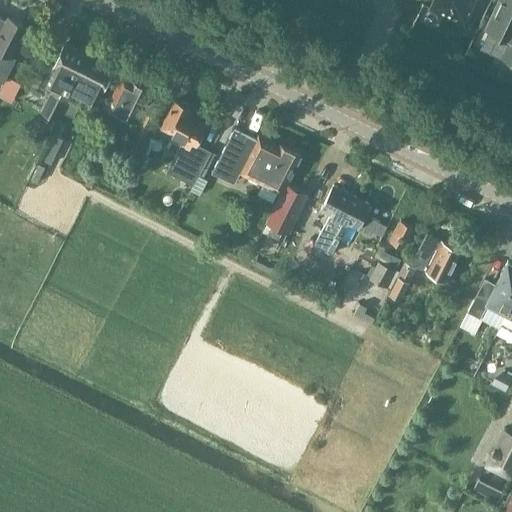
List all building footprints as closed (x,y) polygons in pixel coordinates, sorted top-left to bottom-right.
[(432,0),(428,8),(468,27),(480,0),(432,0)] [(511,0),(498,0),(485,28),(511,41),(503,57),(511,61),(511,0)] [(6,19),(0,16),(0,79),(4,82),(16,58),(11,56),(26,26),(7,16),(6,19)] [(57,118),(61,111),(88,56),(64,44),(53,65),(49,63),(39,83),(51,89),(40,110),(57,118)] [(112,68),(88,56),(61,111),(71,115),(81,94),(96,102),(112,68)] [(123,132),(131,119),(147,87),(132,79),(132,80),(122,74),(107,104),(104,103),(95,118),(123,132)] [(198,175),(211,151),(195,144),(205,125),(188,116),(191,108),(187,106),(187,103),(181,99),(178,101),(174,99),(160,127),(172,133),(168,139),(179,145),(171,162),(166,171),(193,184),(198,175)] [(125,144),(136,149),(138,150),(154,118),(142,112),(125,144)] [(279,193),(284,183),(299,152),(278,142),(277,143),(257,134),(255,138),(234,127),(211,171),(234,182),(238,172),(279,193)] [(150,137),(143,151),(148,154),(155,139),(150,137)] [(281,241),(305,194),(284,183),(279,193),(280,193),(261,230),(281,241)] [(329,214),(313,243),(332,253),(340,235),(337,233),(343,221),(356,228),(369,234),(371,230),(373,231),(381,235),(386,225),(377,221),(363,214),(369,203),(332,185),(320,209),(329,214)] [(126,186),(121,196),(131,201),(134,195),(132,189),(126,186)] [(400,218),(389,239),(401,246),(413,225),(400,218)] [(425,269),(436,275),(446,280),(461,251),(426,232),(410,263),(417,266),(425,269)] [(399,261),(381,252),(367,277),(386,287),(394,269),(399,261)] [(485,305),(479,317),(498,327),(500,323),(506,311),(511,301),(511,263),(506,260),(485,300),(487,301),(485,305)] [(409,282),(417,266),(410,263),(409,264),(403,261),(396,276),(409,282)] [(399,277),(389,294),(400,300),(409,282),(399,277)] [(473,298),(467,311),(479,317),(485,305),(473,298)] [(511,301),(506,311),(500,323),(511,328),(511,301)] [(511,472),(511,433),(503,429),(485,465),(509,477),(511,472)]
